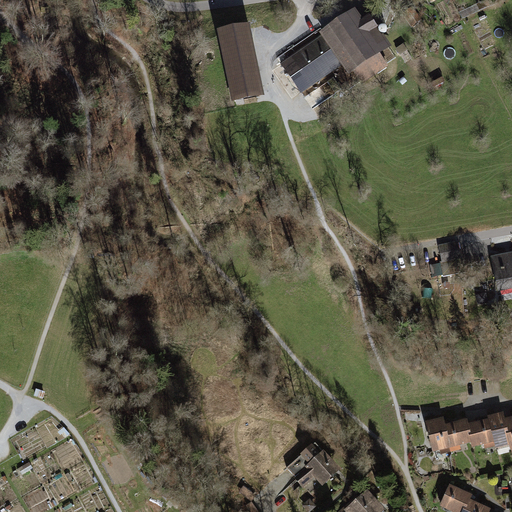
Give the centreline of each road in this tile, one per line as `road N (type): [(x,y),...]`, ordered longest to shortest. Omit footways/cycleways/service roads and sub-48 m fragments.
road 1 (track): [(0,23),(75,81),(90,153),(76,247),(29,381),(16,397)]
road 2 (residential): [(383,252),(511,230)]
